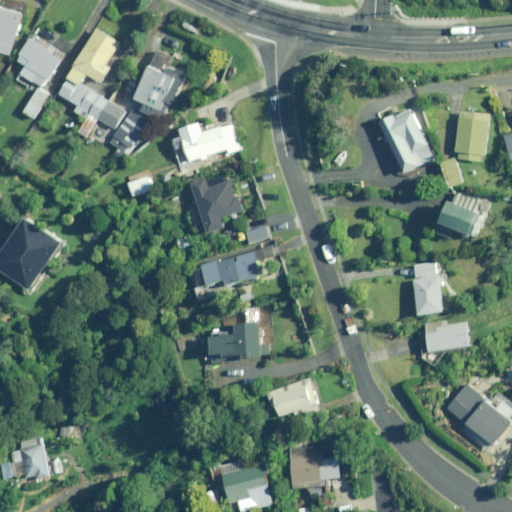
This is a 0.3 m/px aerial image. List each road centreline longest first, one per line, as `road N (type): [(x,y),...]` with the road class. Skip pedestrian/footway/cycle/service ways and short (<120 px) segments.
road 1 (residential): [(511,504),(463,485),(394,429),(351,358),(286,154),(277,94),(280,20)]
road 2 (secondary): [(374,36),(511,34)]
